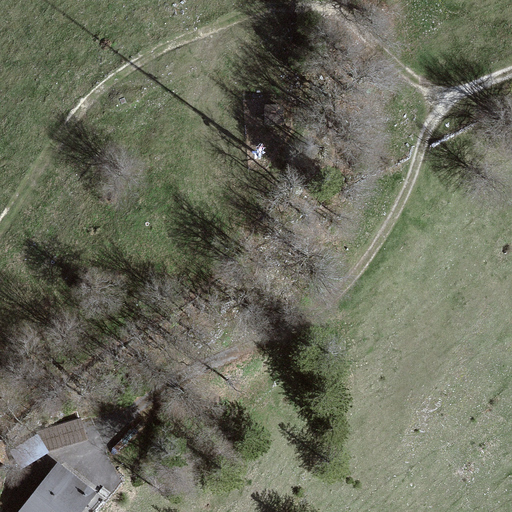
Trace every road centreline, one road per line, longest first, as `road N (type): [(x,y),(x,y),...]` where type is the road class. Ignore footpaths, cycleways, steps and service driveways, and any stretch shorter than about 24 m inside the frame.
road 1 (track): [(511,75),(439,105),(400,202),(356,277),(289,328),(167,382),(94,432)]
road 2 (track): [(439,105),(323,18),(271,10),(186,39),(94,94),(0,231)]
